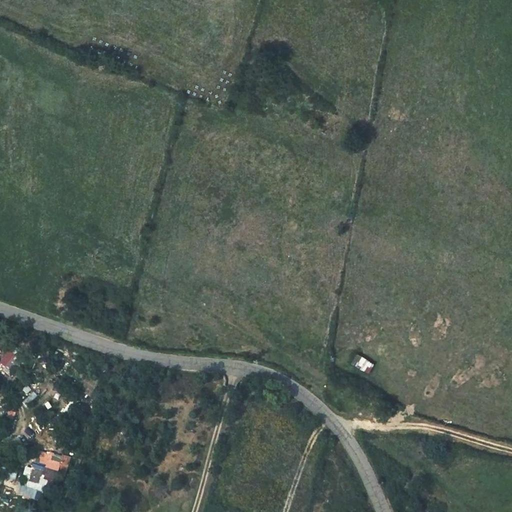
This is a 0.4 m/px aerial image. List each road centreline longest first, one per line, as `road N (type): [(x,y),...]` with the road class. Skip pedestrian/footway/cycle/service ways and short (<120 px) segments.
road 1 (unclassified): [(0,313),(177,360),(255,371),(303,394),(338,427),(384,511)]
road 2 (track): [(338,427),(429,427),(511,450)]
